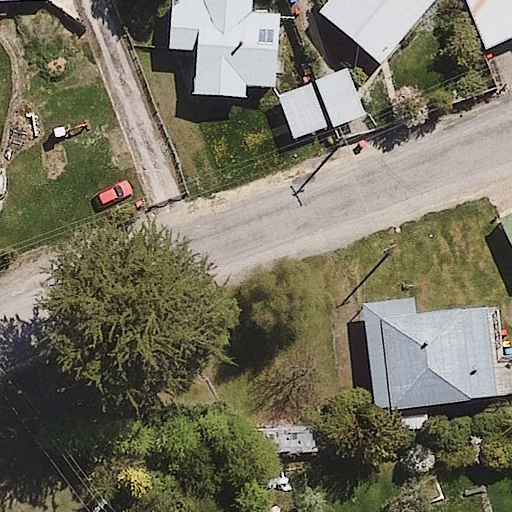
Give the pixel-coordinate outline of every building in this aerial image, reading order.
[(170,0),(167,54),(194,56),(192,100),(245,103),(246,89),(278,91),(283,10),(258,8),(258,0),(170,0)] [(335,0),(321,16),(383,70),(443,0),(335,0)] [(511,0),(462,0),(484,57),(511,42),(511,0)] [(276,98),(292,146),(364,123),(348,75),(276,98)] [(511,205),(501,209),(511,240),(511,205)] [(511,405),(511,352),(502,353),(499,309),(370,317),(376,413),(511,405)]
